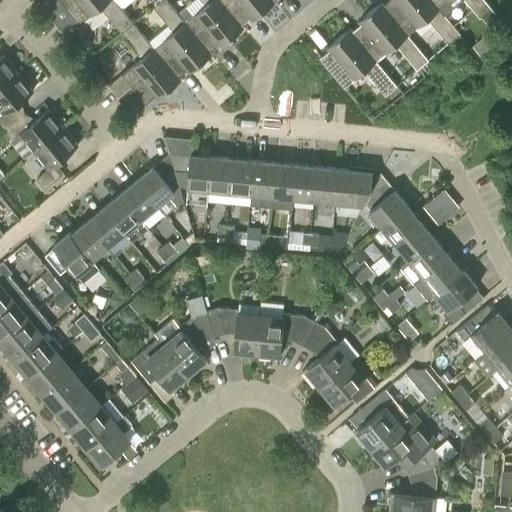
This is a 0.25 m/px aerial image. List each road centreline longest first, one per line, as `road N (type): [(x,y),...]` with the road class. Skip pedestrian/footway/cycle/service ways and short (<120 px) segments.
road 1 (residential): [(90,511),(212,406),(250,397),(280,407),(311,442),(343,480),(351,511)]
road 2 (residential): [(511,284),(439,145),(247,121)]
road 3 (residential): [(120,149),(9,8)]
road 4 (residential): [(120,149),(0,250)]
road 5 (residential): [(247,121),(257,62),(329,0)]
road 6 (residential): [(247,121),(160,116),(120,149)]
